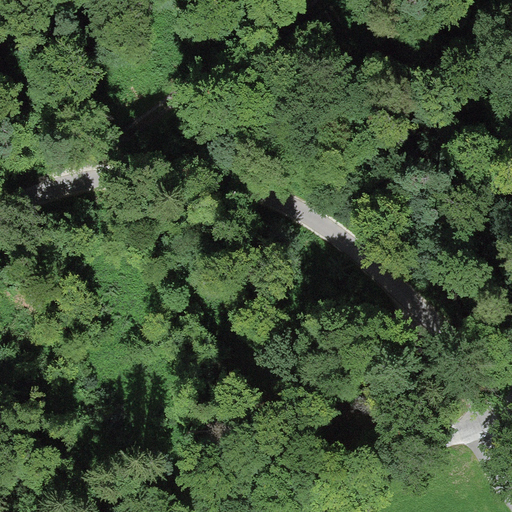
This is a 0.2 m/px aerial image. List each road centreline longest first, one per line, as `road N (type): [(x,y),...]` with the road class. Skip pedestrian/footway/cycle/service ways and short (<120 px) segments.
road 1 (track): [(0,214),(108,161),(221,185),(307,219),(511,396)]
road 2 (track): [(317,0),(108,161)]
road 3 (residential): [(463,422),(244,511)]
